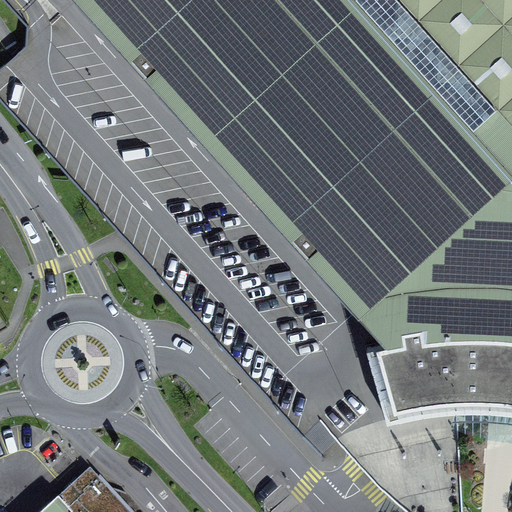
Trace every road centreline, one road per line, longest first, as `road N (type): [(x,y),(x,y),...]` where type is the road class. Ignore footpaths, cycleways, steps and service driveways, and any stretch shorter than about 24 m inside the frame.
road 1 (unclassified): [(0,168),(48,229),(77,309)]
road 2 (unclassified): [(230,511),(123,401)]
road 3 (unclassified): [(123,401),(136,376),(129,335),(107,314),(77,309)]
